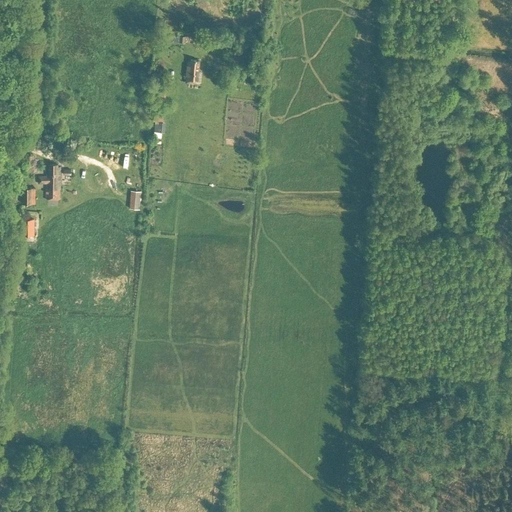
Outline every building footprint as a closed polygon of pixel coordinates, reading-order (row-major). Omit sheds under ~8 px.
[(186,82),(192,83),(192,81),(200,82),(201,71),(198,71),(199,60),(191,59),(191,62),(188,62),(186,82)] [(160,98),(168,98),(169,85),(160,85),(160,98)] [(165,122),(155,121),(154,131),(164,132),(165,122)] [(60,199),(60,166),(57,166),(57,163),(50,163),(50,173),(47,173),(47,176),(38,176),(38,183),(47,183),(47,199),(60,199)] [(22,204),(35,204),(35,188),(22,188),(22,204)] [(132,188),(132,207),(143,207),(143,189),(132,188)] [(35,235),(34,219),(21,219),(21,235),(35,235)]
